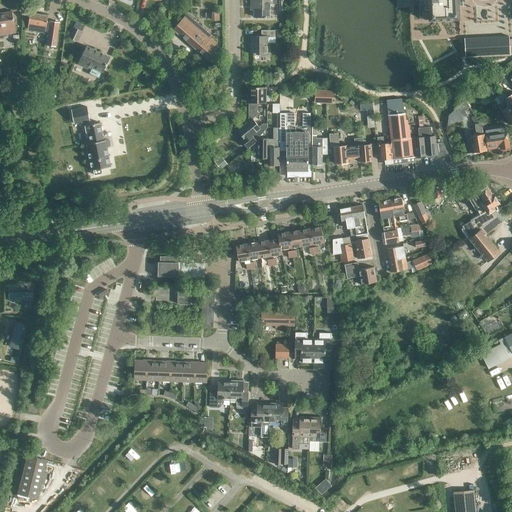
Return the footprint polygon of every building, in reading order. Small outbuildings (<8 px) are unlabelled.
[(269,3),(275,3),(275,0),(250,0),(251,5),(253,5),(253,17),(269,17),(269,3)] [(424,0),(424,9),(428,9),(428,20),(458,18),(458,3),(459,3),(458,0),(424,0)] [(0,35),(16,33),(12,11),(0,13),(0,35)] [(45,33),(46,32),(48,32),(47,45),(56,46),(59,22),(50,20),(50,21),(47,21),(48,15),(30,13),(27,30),(45,33)] [(212,63),(220,54),(213,47),(217,43),(210,38),(211,36),(187,14),(174,29),(212,63)] [(82,31),(71,26),(66,36),(77,42),(82,31)] [(267,36),(275,36),(275,30),(261,30),(261,36),(251,36),(251,54),(267,54),(267,36)] [(507,36),(465,39),(466,56),(509,54),(507,36)] [(110,57),(86,46),(77,64),(87,68),(89,65),(103,72),(110,57)] [(248,102),(265,102),(265,87),(247,87),(248,102)] [(311,98),(311,89),(302,89),(302,98),(311,98)] [(331,92),(315,91),(315,101),(331,102),(331,92)] [(511,107),(506,99),(502,94),(496,98),(504,109),(501,111),(509,124),(511,122),(511,107)] [(414,157),(412,138),(410,138),(408,125),(407,125),(406,120),(405,120),(404,113),(402,105),(402,98),(386,100),(390,143),(383,143),(382,137),(377,137),(379,160),(414,157)] [(470,108),(465,101),(456,109),(462,120),(468,117),(464,111),(470,108)] [(373,115),(372,103),(360,104),(361,110),(367,110),(367,116),(373,115)] [(263,124),(259,127),(253,119),(257,115),(257,104),(248,104),(248,121),(238,130),(245,140),(243,142),(248,148),(257,141),(258,138),(263,132),(267,128),(266,125),(263,124)] [(350,115),(358,111),(356,106),(347,109),(350,115)] [(74,124),(89,120),(87,107),(71,110),(74,124)] [(286,127),(279,127),(279,143),(286,143),(286,144),(286,164),(308,164),(307,146),(310,146),(310,130),(310,119),(302,119),(302,127),(295,127),(295,114),(286,114),(286,127)] [(503,128),(507,125),(503,118),(498,121),(503,128)] [(88,133),(90,143),(86,144),(91,170),(93,170),(94,175),(102,173),(101,168),(111,166),(105,140),(103,140),(100,122),(84,126),(86,133),(88,133)] [(486,141),(485,135),(485,134),(482,134),(481,127),(480,124),(475,125),(476,135),(470,136),(473,153),(486,151),(484,141),(486,141)] [(316,127),(312,127),(312,144),(312,164),(322,164),(322,154),(327,154),(327,138),(322,138),(322,140),(316,140),(316,127)] [(412,138),(414,157),(436,155),(436,157),(448,156),(448,152),(441,143),(435,143),(434,136),(431,136),(430,129),(430,127),(418,128),(419,137),(412,138)] [(257,141),(257,144),(257,158),(267,158),(267,164),(279,165),(279,128),(274,128),(274,140),(268,140),(268,138),(258,138),(257,141)] [(486,141),(487,144),(487,148),(499,146),(500,149),(510,147),(507,131),(485,135),(486,141)] [(337,133),(329,134),(330,147),(333,147),(334,164),(348,163),(348,160),(358,159),(357,146),(355,146),(355,145),(346,146),(346,145),(339,146),(337,133)] [(363,145),(363,144),(363,138),(354,139),(355,145),(355,146),(357,146),(358,159),(359,162),(372,161),(370,144),(363,145)] [(499,252),(486,235),(502,222),(497,216),(503,211),(498,204),(498,203),(492,193),(487,186),(487,187),(484,183),(476,188),(479,192),(469,198),(475,208),(480,214),(470,220),(471,221),(462,226),(469,239),(487,261),(499,252)] [(401,198),(389,200),(393,216),(399,215),(400,220),(407,219),(415,218),(413,213),(406,214),(404,214),(401,198)] [(389,200),(378,202),(381,219),(381,218),(387,217),(389,226),(383,227),(383,230),(395,228),(393,216),(389,200)] [(420,201),(413,204),(419,216),(425,213),(420,201)] [(367,233),(362,205),(351,207),(354,227),(355,227),(356,235),(367,233)] [(351,207),(339,209),(342,225),(346,224),(347,228),(349,228),(351,234),(355,234),(354,227),(351,207)] [(310,228),(313,244),(324,243),(321,227),(310,228)] [(313,244),(310,228),(300,230),(302,246),(313,244)] [(386,243),(403,240),(402,235),(399,236),(397,229),(384,232),(386,243)] [(289,232),(292,248),(302,246),(300,230),(289,232)] [(278,233),(281,254),(281,249),(292,248),(289,232),(278,233)] [(281,254),(278,233),(277,234),(278,239),(268,240),(270,256),(281,254)] [(341,262),(353,259),(350,244),(349,237),(341,238),(333,239),(333,254),(339,253),(341,262)] [(356,249),(370,247),(368,238),(354,240),(356,249)] [(270,256),(268,240),(257,242),(260,258),(270,256)] [(260,258),(257,242),(247,244),(249,259),(260,258)] [(247,244),(236,245),(238,261),(249,259),(247,244)] [(389,260),(406,257),(403,246),(387,249),(389,260)] [(370,247),(356,249),(358,259),(372,256),(370,247)] [(417,270),(432,263),(427,253),(412,260),(417,270)] [(157,276),(178,276),(178,262),(180,262),(180,256),(160,256),(160,262),(158,262),(157,276)] [(178,262),(178,276),(204,277),(204,263),(193,263),(193,257),(180,256),(180,262),(178,262)] [(406,257),(389,260),(391,272),(412,268),(411,261),(406,262),(406,257)] [(347,279),(359,276),(361,284),(376,282),(374,267),(359,269),(357,262),(344,265),(347,279)] [(100,298),(109,293),(106,289),(98,294),(100,298)] [(8,300),(32,300),(32,290),(8,290),(8,300)] [(190,304),(190,290),(177,290),(177,304),(190,304)] [(261,324),(292,325),(293,325),(294,307),(262,306),(261,324)] [(25,324),(15,322),(9,347),(18,349),(25,324)] [(312,363),(313,339),(307,339),(307,333),(295,332),(295,359),(301,359),(301,363),(312,363)] [(319,339),(313,339),(312,363),(324,363),(324,360),(330,360),(331,333),(319,333),(319,339)] [(500,344),(480,354),(488,368),(511,355),(511,333),(504,337),(498,340),(500,344)] [(288,345),(276,345),(275,358),(288,358),(288,345)] [(146,380),(147,360),(134,360),(134,380),(146,380)] [(159,361),(147,360),(146,380),(158,381),(159,361)] [(171,361),(159,361),(158,381),(170,381),(171,361)] [(171,361),(170,381),(182,382),(183,362),(171,361)] [(195,362),(183,362),(182,382),(194,382),(195,362)] [(195,362),(194,382),(206,383),(207,363),(195,362)] [(222,400),(229,400),(230,381),(218,380),(218,390),(212,389),(211,405),(219,405),(222,403),(222,400)] [(230,381),(229,400),(236,400),(236,406),(247,407),(248,381),(230,381)] [(250,427),(261,427),(261,435),(268,435),(269,423),(269,403),(257,403),(257,414),(251,414),(250,427)] [(269,403),(269,423),(280,423),(280,426),(287,426),(287,415),(281,415),(282,404),(269,403)] [(292,440),(292,449),(298,449),(298,443),(309,443),(309,441),(309,437),(310,417),(299,416),(299,428),(293,427),(292,440)] [(309,437),(309,441),(319,441),(326,442),(326,429),(320,429),(321,417),(310,417),(309,437)] [(275,449),(274,465),(281,466),(281,465),(287,465),(287,449),(275,449)] [(37,499),(46,460),(27,455),(17,494),(37,499)] [(475,511),(473,490),(453,492),(454,511),(475,511)]
